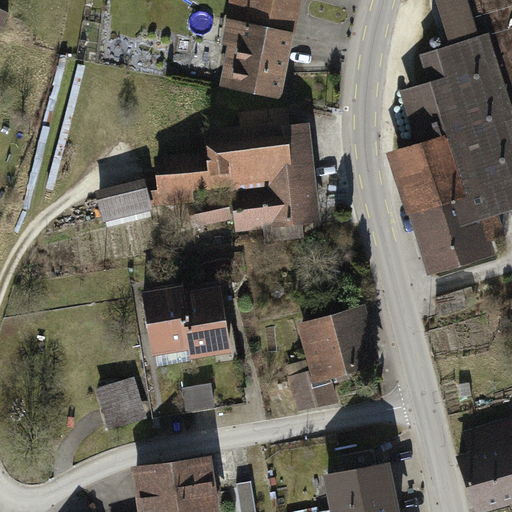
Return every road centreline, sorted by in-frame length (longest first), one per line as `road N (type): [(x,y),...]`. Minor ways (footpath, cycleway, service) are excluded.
road 1 (residential): [(430,400),(122,458),(54,491),(31,511)]
road 2 (primary): [(386,0),(370,71),(367,151),(430,400)]
road 3 (track): [(128,154),(39,227),(0,299)]
